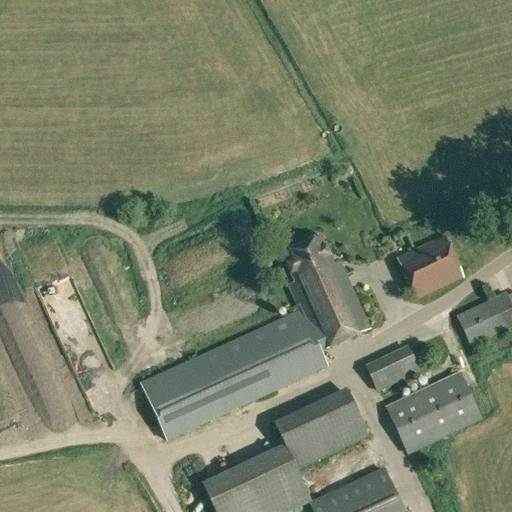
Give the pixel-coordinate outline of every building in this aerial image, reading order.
[(396,260),(414,300),(463,279),(446,235),(396,260)] [(138,385),(164,444),(328,369),(320,352),(368,330),(337,263),(335,265),(322,238),(281,256),(293,284),(287,286),(298,311),(174,367),(138,385)] [(34,318),(2,245),(0,246),(0,268),(11,293),(1,297),(14,327),(34,318)] [(102,275),(110,294),(129,285),(121,267),(102,275)] [(455,317),(469,348),(509,329),(511,335),(511,306),(506,293),(455,317)] [(74,343),(85,378),(114,369),(102,333),(74,343)] [(365,368),(377,392),(419,372),(408,348),(365,368)] [(383,408),(406,456),(482,421),(459,372),(383,408)] [(274,426),(283,445),(199,485),(211,511),(288,511),(309,503),(295,472),(367,436),(345,393),(274,426)] [(308,505),(310,511),(400,511),(381,471),(308,505)]
